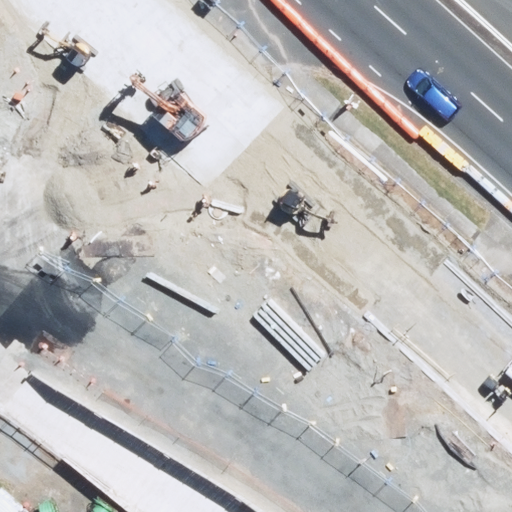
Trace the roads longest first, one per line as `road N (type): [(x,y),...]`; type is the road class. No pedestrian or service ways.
road 1 (primary): [(511,378),(158,67)]
road 2 (residential): [(158,67),(0,241)]
